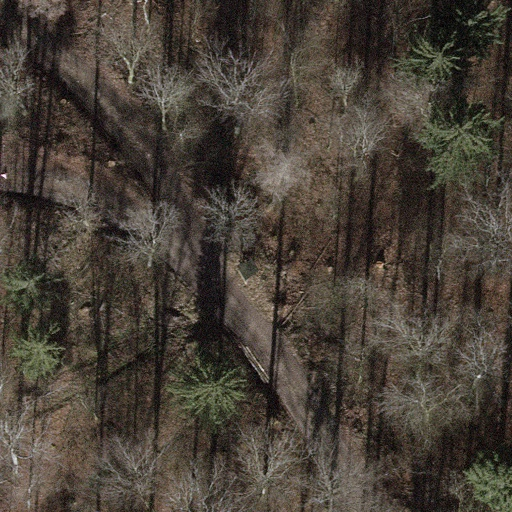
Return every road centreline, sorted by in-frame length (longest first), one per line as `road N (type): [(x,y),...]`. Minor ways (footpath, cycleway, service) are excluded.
road 1 (track): [(0,186),(86,192),(226,296),(365,511)]
road 2 (track): [(226,296),(105,101),(0,26)]
